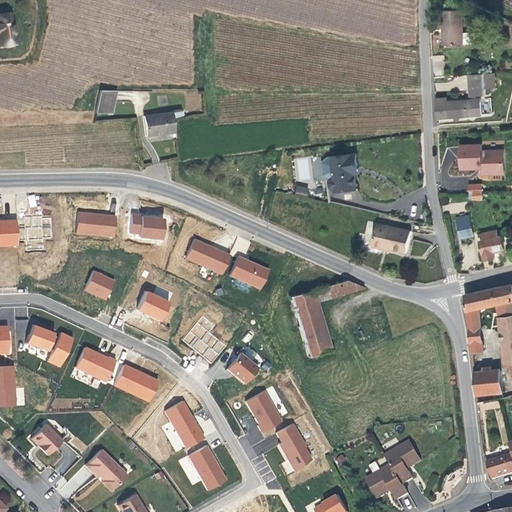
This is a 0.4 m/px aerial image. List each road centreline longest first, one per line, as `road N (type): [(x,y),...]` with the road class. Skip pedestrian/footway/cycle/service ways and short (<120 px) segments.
road 1 (tertiary): [(0,180),(142,183),(386,285),(449,289)]
road 2 (residential): [(0,299),(51,305),(150,351),(204,393),(250,475),(246,489),(209,511)]
road 3 (residential): [(428,0),(431,156),(454,287)]
road 4 (residential): [(464,502),(476,478),(449,289)]
